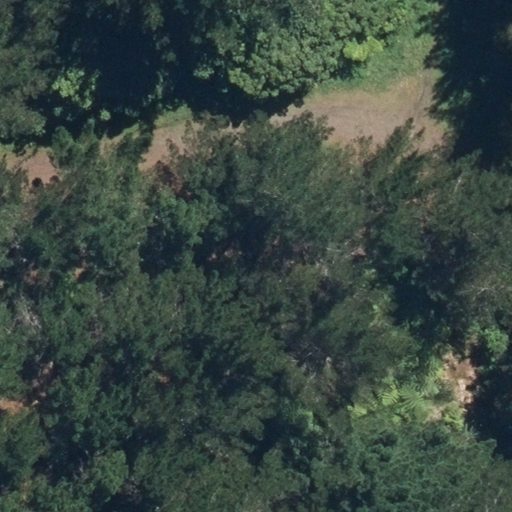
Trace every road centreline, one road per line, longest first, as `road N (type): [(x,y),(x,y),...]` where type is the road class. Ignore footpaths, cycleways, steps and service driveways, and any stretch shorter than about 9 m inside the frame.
road 1 (track): [(511,245),(420,163),(333,138),(148,144),(0,184)]
road 2 (track): [(333,138),(406,71),(424,0)]
